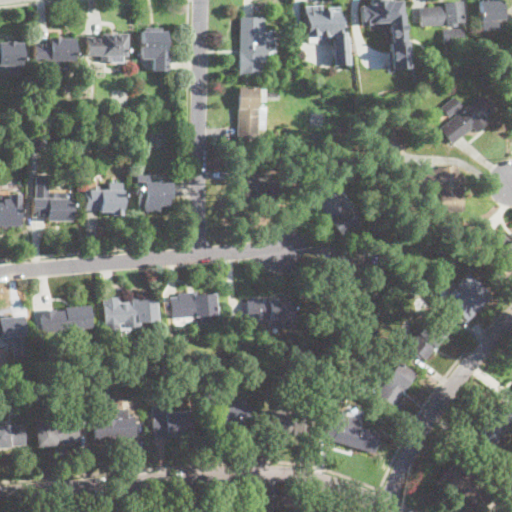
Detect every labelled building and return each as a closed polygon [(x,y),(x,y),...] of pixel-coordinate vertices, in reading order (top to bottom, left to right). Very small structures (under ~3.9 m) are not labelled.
[(358,4),(360,24),(386,22),(390,67),(407,67),(405,40),(403,40),(399,0),(368,0),(368,3),(358,4)] [(460,0),(462,25),(420,27),(419,8),(443,7),(443,1),(460,0)] [(497,30),(480,31),(477,1),(489,0),(501,0),(503,19),(496,20),(497,30)] [(302,5),(304,36),(332,34),(333,38),(329,38),(332,65),(347,63),(343,31),(339,31),(337,5),(320,7),(319,4),(302,5)] [(266,34),(265,63),(261,63),(260,74),(239,74),(239,17),(263,18),(262,34),(266,34)] [(463,41),(443,43),(442,29),(462,27),(463,41)] [(168,72),(152,71),(152,59),(141,59),(140,31),(164,32),(163,48),(169,49),(168,72)] [(125,56),(109,56),(108,62),(100,62),(100,56),(85,56),(86,37),(100,37),(100,34),(125,34),(125,56)] [(73,39),(72,61),(66,61),(66,72),(53,72),(54,61),(33,60),(33,42),(48,42),(48,38),(58,38),(58,39),(73,39)] [(12,41),(12,43),(20,43),(19,75),(10,75),(10,68),(3,68),(3,66),(0,66),(0,43),(4,43),(4,42),(12,41)] [(493,86),(483,89),(478,76),(488,73),(493,86)] [(278,93),(278,100),(264,100),(264,102),(256,102),(256,107),(264,107),(263,132),(256,131),(256,139),(236,139),(237,87),(256,88),(256,89),(264,89),(264,93),(278,93)] [(490,107),(480,115),(485,121),(474,131),(471,127),(450,144),(438,130),(455,116),(453,113),(448,117),(440,108),(452,98),(460,107),(457,109),(461,113),(481,96),(490,107)] [(94,107),(93,118),(85,118),(85,107),(94,107)] [(52,116),(52,125),(44,125),(44,116),(52,116)] [(289,138),(281,138),(281,128),(289,127),(289,138)] [(394,159),(379,145),(390,133),(405,146),(394,159)] [(44,138),(44,152),(32,152),(33,137),(44,138)] [(311,158),(307,163),(301,157),(305,153),(311,158)] [(332,168),(327,170),(324,164),(329,161),(332,168)] [(456,174),(459,174),(461,191),(459,191),(461,212),(439,214),(437,187),(421,188),(421,171),(436,170),(436,167),(456,166),(456,174)] [(266,177),(266,180),(275,180),(275,202),(231,202),(231,168),(250,168),(250,177),(266,177)] [(169,183),(169,198),(166,198),(166,207),(157,206),(157,211),(141,211),(141,208),(137,208),(137,182),(169,183)] [(357,223),(340,235),(315,200),(331,188),(357,223)] [(121,191),(121,216),(110,216),(111,213),(98,212),(98,210),(84,210),(84,190),(121,191)] [(56,193),(56,199),(70,199),(69,221),(45,221),(46,216),(30,216),(31,198),(45,199),(45,193),(56,193)] [(17,203),(17,226),(13,226),(13,229),(1,229),(1,226),(0,226),(0,195),(2,195),(2,203),(17,203)] [(496,235),(499,232),(509,241),(510,240),(511,241),(511,266),(498,253),(499,252),(489,243),(491,241),(489,238),(485,242),(480,237),(488,228),(496,235)] [(338,301),(319,294),(333,253),(352,260),(338,301)] [(466,275),(472,281),(473,280),(490,297),(467,321),(449,304),(461,292),(455,286),(466,275)] [(190,295),(213,294),(215,314),(213,315),(213,323),(201,324),(200,316),(172,318),(170,298),(176,297),(176,294),(190,292),(190,295)] [(156,321),(103,324),(102,304),(135,302),(134,300),(154,298),(156,321)] [(292,301),(291,328),(268,327),(268,319),(246,319),(246,301),(292,301)] [(84,329),(84,334),(70,335),(70,330),(42,332),(40,309),(89,305),(91,328),(84,329)] [(23,334),(0,337),(0,317),(20,315),(23,334)] [(423,360),(419,357),(417,359),(404,349),(430,317),(447,331),(423,360)] [(341,332),(336,333),(333,325),(338,323),(341,332)] [(140,362),(139,355),(154,353),(154,360),(140,362)] [(140,368),(133,369),(132,362),(139,361),(140,368)] [(392,406),(375,395),(396,363),(413,374),(392,406)] [(191,387),(178,388),(177,375),(189,373),(191,387)] [(360,390),(349,383),(355,375),(366,382),(360,390)] [(206,403),(206,392),(219,392),(219,403),(206,403)] [(243,398),(244,406),(246,406),(247,428),(218,430),(217,408),(231,407),(230,399),(243,398)] [(511,416),(487,452),(471,441),(482,426),(478,423),(483,416),(486,418),(496,404),(511,416)] [(165,412),(196,410),(198,434),(167,436),(167,438),(153,438),(151,406),(164,405),(165,412)] [(126,409),(126,415),(133,414),(134,436),(121,437),(121,442),(108,443),(107,439),(95,440),(93,420),(114,419),(113,409),(126,409)] [(311,411),(310,436),(270,435),(270,410),(311,411)] [(360,421),(358,428),(378,434),(372,453),(331,441),(331,439),(323,437),(328,419),(344,424),(346,416),(360,421)] [(37,447),(35,424),(76,420),(78,442),(37,447)] [(0,425),(24,425),(24,445),(9,445),(10,448),(0,448),(0,425)] [(491,494),(478,508),(457,489),(450,497),(434,482),(453,460),(491,494)]
